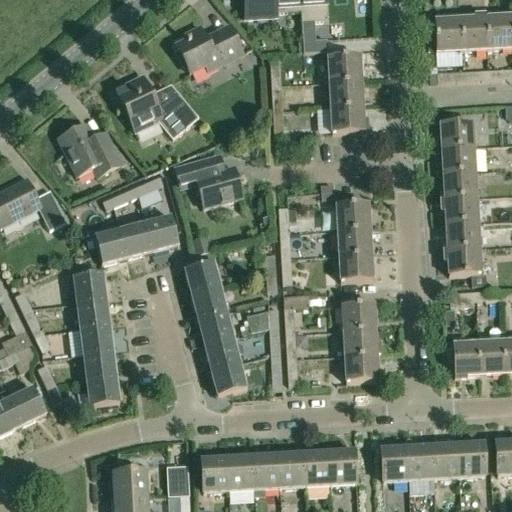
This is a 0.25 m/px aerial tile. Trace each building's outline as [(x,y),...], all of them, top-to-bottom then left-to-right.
[(241,0),(242,21),(273,20),(273,16),(298,15),(297,0),(241,0)] [(297,0),(298,15),(299,27),(324,26),(323,0),(297,0)] [(486,55),(484,22),(485,22),(485,17),(473,18),(473,23),(459,24),(461,56),(486,55)] [(511,53),(510,21),(485,22),(484,22),(486,55),(511,53)] [(461,56),(459,24),(433,25),(435,57),(461,56)] [(205,70),(208,76),(242,58),(228,30),(204,42),(199,32),(184,39),(187,44),(175,50),(189,78),(205,70)] [(326,44),(302,45),(303,58),(327,57),(326,44)] [(328,87),(360,86),(358,60),(326,62),(328,87)] [(271,91),(280,90),(279,65),(269,65),(271,91)] [(511,73),(487,75),(487,84),(511,82),(511,73)] [(487,84),(487,75),(462,77),(462,85),(487,84)] [(462,85),(462,77),(436,78),(437,87),(462,85)] [(142,82),(115,95),(133,136),(156,125),(172,144),(198,122),(179,100),(158,116),(142,82)] [(361,98),(363,98),(363,87),(360,87),(360,86),(328,87),(329,113),(361,111),(361,98)] [(271,91),(272,117),(282,116),(280,90),(271,91)] [(366,124),(362,124),(361,111),(329,113),(331,139),(366,137),(366,124)] [(283,142),(282,116),(272,117),(274,142),(283,142)] [(438,128),(440,153),(472,151),(471,126),(438,128)] [(86,129),(57,144),(75,182),(92,174),(96,183),(121,170),(109,145),(97,151),(86,129)] [(474,177),(472,151),(440,153),(441,179),(474,177)] [(178,188),(195,184),(223,176),(219,160),(174,173),(178,188)] [(223,176),(195,184),(203,214),(241,203),(233,173),(223,176)] [(474,177),(441,179),(442,190),(438,190),(439,204),(443,204),(475,202),(474,177)] [(101,206),(105,215),(162,190),(159,181),(101,206)] [(0,233),(0,234),(41,213),(46,223),(44,225),(49,235),(66,226),(50,195),(37,202),(27,182),(0,195),(0,233)] [(443,211),(444,230),(477,228),(475,202),(443,204),(439,204),(439,212),(443,211)] [(336,235),(369,233),(367,207),(335,209),(336,235)] [(279,238),(289,238),(288,226),(296,226),(295,213),(287,214),(287,212),(278,212),(279,238)] [(152,256),(145,228),(143,221),(133,223),(135,230),(119,234),(126,263),(144,258),(145,261),(151,258),(151,257),(152,256)] [(145,228),(152,256),(169,252),(170,254),(177,252),(176,250),(178,250),(170,221),(145,228)] [(477,230),(477,228),(444,230),(446,255),(478,253),(477,237),(486,237),(485,229),(477,230)] [(369,233),(336,235),(338,261),(370,259),(369,233)] [(126,263),(119,234),(93,241),(101,269),(119,265),(119,267),(125,265),(125,263),(126,263)] [(280,264),(290,263),(289,247),(298,247),(299,237),(289,238),(279,238),(280,264)] [(446,262),(447,280),(471,279),(472,290),(486,289),(485,278),(480,278),(478,253),(446,255),(442,255),(442,262),(446,262)] [(266,279),(275,279),(274,259),(265,259),(266,279)] [(370,259),(338,261),(339,286),(372,285),(370,259)] [(290,263),(280,264),(282,290),(291,290),(290,263)] [(184,273),(190,299),(219,292),(212,266),(184,273)] [(73,281),(76,308),(105,304),(103,286),(105,286),(104,278),(102,279),(102,277),(73,281)] [(276,298),(275,279),(266,279),(267,298),(276,298)] [(190,299),(197,325),(226,317),(219,292),(190,299)] [(4,294),(0,295),(0,307),(7,322),(15,318),(4,294)] [(511,294),(500,295),(501,304),(511,303),(511,294)] [(472,296),(473,306),(501,304),(500,295),(472,296)] [(473,306),(472,296),(449,297),(450,312),(473,311),(473,306)] [(22,318),(31,314),(22,297),(14,301),(22,318)] [(283,313),(285,339),(294,339),(293,313),(308,312),(307,300),(282,301),(283,313)] [(79,334),(109,330),(105,304),(76,308),(79,334)] [(340,310),(342,336),(374,334),(373,308),(340,310)] [(31,314),(22,318),(33,339),(41,335),(31,314)] [(268,332),(269,340),(278,340),(277,314),(267,315),(246,320),(249,331),(241,334),(242,339),(268,332)] [(226,317),(197,325),(204,350),(232,342),(232,343),(239,341),(237,331),(230,333),(226,317)] [(15,340),(1,347),(7,359),(29,349),(29,348),(30,348),(15,318),(7,322),(15,340)] [(82,360),(112,356),(110,339),(111,338),(110,331),(109,331),(109,330),(79,334),(82,360)] [(379,359),(377,337),(374,337),(374,334),(342,336),(343,361),(379,359)] [(49,353),(41,335),(33,339),(41,357),(49,353)] [(295,364),(294,339),(285,339),(286,365),(295,364)] [(278,340),(269,340),(270,365),(280,365),(278,340)] [(239,368),(232,343),(232,342),(204,350),(210,375),(239,368)] [(511,345),(503,346),(505,378),(511,377),(511,345)] [(503,346),(477,347),(479,380),(505,378),(503,346)] [(465,380),(479,380),(477,347),(451,349),(453,385),(466,384),(465,380)] [(7,359),(0,362),(0,373),(14,367),(20,378),(29,373),(34,361),(29,349),(7,359)] [(112,356),(82,360),(86,385),(115,382),(113,364),(115,364),(113,356),(112,356)] [(377,385),(376,360),(379,360),(379,359),(343,361),(345,387),(377,385)] [(295,364),(286,365),(288,390),(297,390),(295,364)] [(280,365),(270,365),(272,395),(281,395),(280,365)] [(239,368),(210,375),(217,401),(245,393),(239,368)] [(36,373),(45,391),(53,387),(45,369),(36,373)] [(115,382),(86,385),(89,412),(118,408),(116,390),(118,390),(117,382),(115,382)] [(53,387),(45,391),(53,409),(62,405),(53,387)] [(8,404),(21,429),(36,422),(38,424),(44,421),(44,418),(45,418),(32,392),(8,404)] [(21,433),(21,429),(8,404),(0,407),(0,439),(12,434),(15,436),(21,433)] [(511,479),(511,446),(494,447),(496,480),(511,479)] [(482,448),(457,449),(458,482),(484,481),(482,448)] [(433,484),(458,482),(457,449),(431,450),(433,484)] [(407,485),(433,484),(431,450),(405,452),(407,485)] [(407,485),(405,452),(379,453),(381,487),(407,485)] [(354,455),(328,457),(330,490),(356,489),(354,455)] [(305,492),(330,490),(328,457),(303,458),(305,492)] [(279,493),(305,492),(303,458),(277,460),(279,493)] [(254,494),(253,494),(253,501),(263,500),(263,494),(279,493),(277,460),(252,461),(254,494)] [(228,496),(253,494),(254,494),(252,461),(226,463),(228,496)] [(228,496),(226,463),(200,464),(202,497),(228,496)] [(114,504),(147,502),(146,476),(112,478),(114,504)] [(178,489),(179,500),(188,500),(187,484),(178,484),(178,489)] [(179,500),(179,511),(188,511),(188,500),(179,500)] [(114,504),(114,511),(147,511),(147,502),(114,504)]
